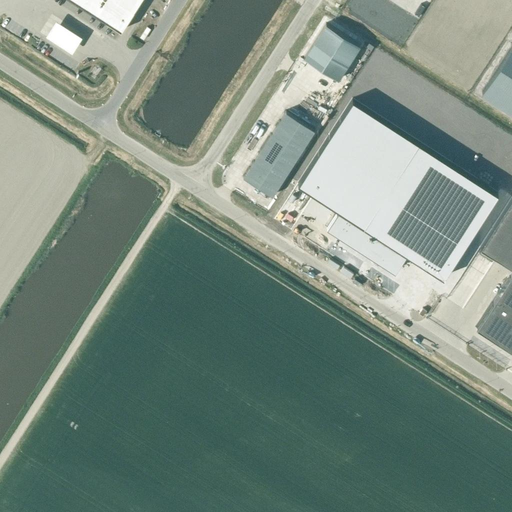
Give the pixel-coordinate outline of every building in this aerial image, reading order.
[(73,0),(121,30),(140,0),(73,0)] [(38,32),(64,49),(75,33),(48,16),(38,32)] [(325,22),(303,56),(338,78),(360,44),(325,22)] [(24,33),(19,41),(27,46),(32,39),(24,33)] [(83,73),(88,76),(95,66),(90,63),(83,73)] [(352,98),(298,182),(298,183),(314,193),(338,208),(327,225),(395,269),(406,252),(443,276),(498,192),(352,98)] [(285,110),(243,176),(272,195),(314,129),(285,110)] [(483,245),(479,251),(492,259),(496,253),(511,263),(511,191),(480,243),(483,245)] [(511,267),(475,325),(511,348),(511,267)]
